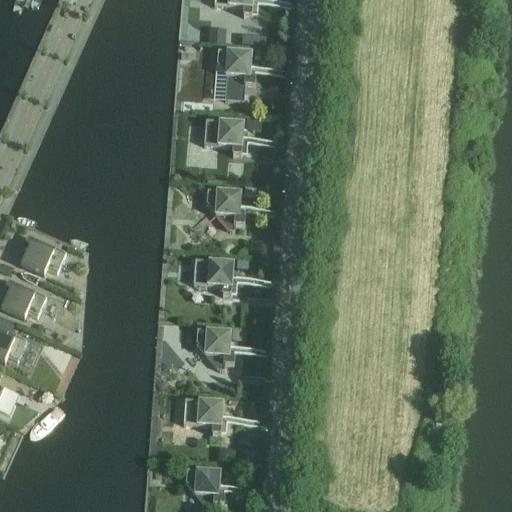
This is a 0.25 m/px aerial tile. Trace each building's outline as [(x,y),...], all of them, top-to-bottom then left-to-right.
[(214,0),(214,11),(243,13),(242,21),(252,21),(253,0),(214,0)] [(209,32),(208,45),(225,47),(226,33),(209,32)] [(254,54),(254,64),(265,64),(266,55),(254,54)] [(225,80),(224,105),(243,106),(243,97),(244,97),(245,91),(254,92),(255,82),(249,81),(251,60),(217,57),(217,69),(225,80)] [(247,123),(246,133),(260,134),(261,124),(247,123)] [(205,126),(204,150),(232,152),(232,160),(241,161),(243,129),(205,126)] [(244,191),(244,201),(255,202),(255,192),(244,191)] [(244,221),(239,220),(240,198),(206,196),(206,209),(215,219),(215,221),(216,221),(229,235),(234,236),(234,230),(244,230),(244,221)] [(28,254),(21,270),(44,280),(46,274),(47,274),(57,278),(66,258),(56,254),(57,254),(28,241),(23,252),(28,254)] [(236,262),(235,273),(250,274),(251,263),(236,262)] [(195,266),(193,290),(222,292),(222,300),(231,301),(233,269),(195,266)] [(9,298),(2,314),(24,324),(27,318),(28,318),(37,322),(46,302),(37,298),(37,297),(8,285),(3,295),(9,298)] [(0,323),(0,333),(10,338),(14,330),(0,323)] [(233,332),(232,343),(246,344),(247,333),(233,332)] [(0,365),(4,368),(7,362),(8,362),(17,366),(26,346),(17,342),(17,341),(10,338),(0,333),(0,365)] [(197,335),(196,347),(205,358),(205,359),(207,359),(220,374),(224,375),(225,369),(234,370),(235,360),(229,360),(231,338),(197,335)] [(184,405),(183,430),(212,432),(211,439),(220,440),(223,408),(184,405)] [(219,452),(218,468),(233,469),(234,454),(219,452)] [(224,470),(223,483),(234,484),(235,471),(224,470)] [(224,501),(218,500),(220,477),(186,475),(185,488),(194,498),(194,500),(196,500),(206,511),(213,511),(214,510),(223,510),(224,501)]
